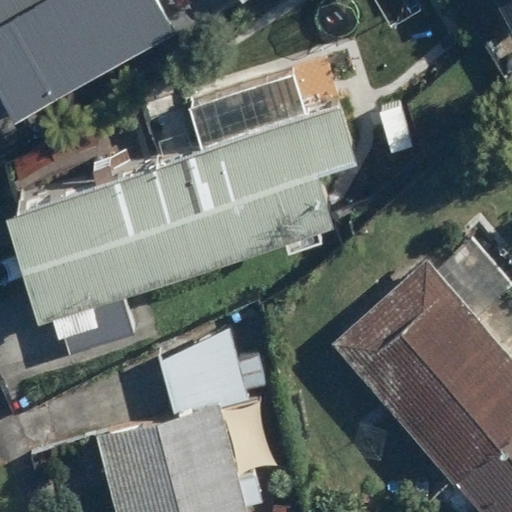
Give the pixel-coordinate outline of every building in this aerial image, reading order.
[(0,0),(0,18),(1,21),(0,21),(0,114),(198,8),(194,0),(0,0)] [(511,0),(480,0),(502,34),(511,27),(511,0)] [(375,29),(312,11),(298,58),(208,88),(218,117),(36,177),(71,282),(359,187),(344,142),(376,131),(360,83),(375,29)] [(279,388),(262,317),(175,338),(191,404),(115,423),(137,511),(277,511),(249,395),(279,388)] [(511,511),(511,336),(498,321),(414,400),(511,505),(511,511)]
